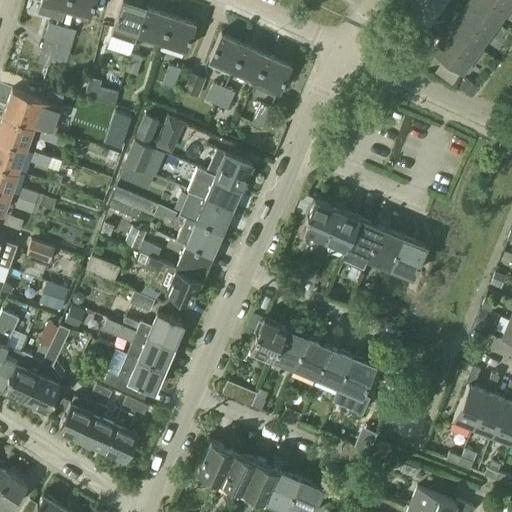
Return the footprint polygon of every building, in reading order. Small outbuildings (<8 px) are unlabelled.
[(62,18),(65,5),(66,0),(40,0),(37,11),(62,18)] [(90,12),(93,0),(66,0),(65,5),(90,12)] [(135,41),(138,32),(137,32),(146,4),(135,0),(120,0),(113,24),(114,24),(111,33),(135,41)] [(482,48),(500,23),(467,0),(450,25),(482,48)] [(511,0),(467,0),(500,23),(511,4),(511,0)] [(161,40),(171,12),(146,4),(137,32),(138,32),(161,40)] [(186,48),(195,20),(171,12),(161,40),(186,48)] [(49,20),(43,38),(55,42),(60,23),(49,20)] [(48,65),(64,69),(77,27),(60,23),(55,42),(48,65)] [(464,73),(482,48),(450,25),(432,50),(441,57),(434,68),(450,80),(458,69),(464,73)] [(232,68),(244,40),(221,29),(209,57),(232,68)] [(511,33),(509,32),(503,40),(510,45),(511,42),(511,33)] [(255,78),(268,50),(244,40),(232,68),(255,78)] [(131,50),(125,70),(137,73),(143,54),(131,50)] [(279,89),(291,61),(268,50),(255,78),(279,89)] [(170,62),(163,83),(174,86),(181,66),(170,62)] [(198,95),(206,76),(191,70),(183,89),(198,95)] [(114,103),(118,89),(101,83),(102,78),(90,74),(84,94),(114,103)] [(467,79),(460,87),(471,95),(477,86),(467,79)] [(224,85),(214,80),(206,99),(216,103),(224,85)] [(216,103),(227,108),(236,89),(224,85),(216,103)] [(35,120),(43,97),(12,86),(4,109),(35,120)] [(46,99),(60,104),(64,94),(50,89),(46,99)] [(271,107),(260,102),(251,121),(262,126),(271,107)] [(126,145),(137,114),(118,107),(107,139),(126,145)] [(0,133),(26,143),(35,120),(4,109),(0,120),(0,133)] [(149,139),(158,118),(145,112),(136,133),(149,139)] [(164,130),(179,137),(185,123),(170,116),(164,130)] [(59,132),(42,126),(39,136),(55,142),(59,132)] [(59,132),(55,142),(72,147),(75,137),(59,132)] [(0,159),(18,166),(26,143),(0,133),(0,159)] [(136,138),(126,161),(134,165),(146,170),(156,146),(136,138)] [(224,148),(217,145),(207,169),(214,172),(214,171),(242,183),(252,159),(224,148)] [(109,148),(107,156),(116,159),(119,152),(109,148)] [(58,169),(62,159),(34,149),(31,159),(58,169)] [(0,184),(10,189),(18,166),(0,159),(0,184)] [(124,161),(119,173),(128,177),(134,165),(126,161),(124,161)] [(188,187),(204,194),(232,206),(242,183),(214,171),(214,172),(207,169),(197,165),(188,187)] [(0,210),(2,211),(10,189),(0,184),(0,210)] [(115,195),(148,210),(153,199),(120,184),(115,195)] [(34,201),(38,191),(22,186),(19,195),(34,201)] [(43,194),(40,203),(52,208),(55,199),(43,194)] [(222,229),(232,206),(204,194),(194,217),(222,229)] [(19,195),(16,205),(31,210),(34,201),(19,195)] [(324,237),(338,205),(314,195),(301,227),(324,237)] [(172,222),(177,210),(158,202),(153,214),(172,222)] [(346,246),(359,214),(338,205),(324,237),(346,246)] [(186,241),(212,252),(222,229),(194,217),(194,218),(186,214),(176,237),(186,241)] [(363,268),(368,255),(382,224),(359,214),(346,246),(348,246),(342,259),(363,268)] [(100,230),(100,232),(109,236),(110,234),(113,225),(103,222),(100,230)] [(391,265),(404,233),(382,224),(368,255),(391,265)] [(414,274),(427,243),(404,233),(391,265),(414,274)] [(0,249),(12,254),(16,242),(2,237),(0,236),(0,249)] [(56,258),(60,248),(54,246),(54,245),(31,237),(25,253),(49,260),(51,256),(56,258)] [(143,238),(139,248),(147,252),(156,256),(161,246),(143,238)] [(176,264),(202,275),(212,252),(186,241),(176,264)] [(156,256),(147,252),(143,262),(154,266),(148,280),(192,299),(202,275),(176,264),(156,256)] [(114,279),(120,264),(92,253),(85,267),(114,279)] [(495,271),(490,283),(500,287),(505,276),(495,271)] [(308,274),(303,284),(309,287),(313,276),(308,274)] [(418,290),(424,292),(428,294),(434,279),(429,277),(425,275),(418,290)] [(0,288),(1,288),(11,291),(12,286),(4,281),(0,279),(0,288)] [(61,310),(69,287),(53,281),(45,304),(61,310)] [(150,309),(155,297),(134,288),(129,300),(150,309)] [(491,310),(495,300),(485,296),(481,305),(491,310)] [(71,305),(64,321),(76,326),(83,309),(71,305)] [(15,359),(20,348),(6,341),(18,314),(2,307),(0,309),(0,383),(3,385),(15,359)] [(173,344),(182,321),(157,310),(152,323),(140,318),(139,320),(125,314),(122,321),(173,344)] [(287,324),(264,314),(263,317),(258,315),(253,327),(258,329),(251,345),(273,355),(287,324)] [(484,330),(488,319),(477,315),(473,325),(484,330)] [(511,340),(511,318),(510,317),(502,337),(511,340)] [(163,366),(173,344),(122,321),(118,330),(133,336),(127,350),(163,366)] [(47,405),(59,380),(51,376),(71,329),(61,324),(60,326),(27,395),(47,405)] [(295,364),(308,333),(287,324),(273,355),(295,364)] [(317,374),(331,343),(308,333),(295,364),(317,374)] [(41,341),(35,354),(20,348),(15,359),(3,385),(25,395),(48,345),(41,341)] [(340,383),(353,352),(331,343),(317,374),(340,383)] [(153,389),(163,366),(127,350),(117,372),(108,369),(107,370),(103,379),(144,396),(149,387),(153,389)] [(363,393),(376,362),(353,352),(340,383),(363,393)] [(405,356),(393,352),(387,366),(399,370),(405,356)] [(468,381),(452,419),(453,420),(473,428),(489,387),(486,386),(485,386),(474,381),(480,364),(473,362),(473,361),(465,380),(468,381)] [(96,365),(92,374),(103,379),(107,370),(96,365)] [(508,395),(504,393),(492,388),(499,372),(492,369),(485,386),(489,387),(473,428),(492,436),(508,395)] [(511,443),(511,439),(511,396),(511,395),(511,377),(504,393),(508,395),(492,436),(511,443)] [(81,434),(103,385),(96,381),(89,396),(87,395),(85,398),(74,393),(71,399),(70,398),(59,423),(81,434)] [(103,444),(114,419),(103,414),(108,404),(106,403),(112,389),(103,385),(81,434),(103,444)] [(245,385),(240,397),(250,402),(256,389),(245,385)] [(142,416),(148,403),(126,393),(114,419),(103,444),(126,455),(137,430),(129,426),(135,413),(142,416)] [(256,394),(252,403),(261,406),(265,397),(256,394)] [(234,447),(211,437),(210,440),(206,439),(201,450),(205,452),(198,468),(220,478),(234,447)] [(380,440),(377,448),(388,452),(391,445),(380,440)] [(243,488),(256,456),(234,447),(220,478),(243,488)] [(459,463),(461,456),(449,451),(446,458),(459,463)] [(265,497),(278,466),(256,456),(243,488),(265,497)] [(469,467),(472,460),(461,456),(459,463),(469,467)] [(0,483),(9,469),(0,462),(0,483)] [(351,463),(347,472),(362,478),(366,469),(351,463)] [(287,507),(300,475),(278,466),(265,497),(287,507)] [(483,472),(495,477),(498,470),(486,466),(483,472)] [(0,511),(6,511),(27,480),(9,469),(0,483),(0,511)] [(507,482),(510,476),(499,471),(496,478),(507,482)] [(299,511),(311,511),(323,485),(300,475),(287,507),(299,511)] [(417,484),(409,504),(414,506),(429,511),(451,511),(454,505),(470,511),(473,504),(456,497),(455,500),(422,486),(417,484)] [(30,497),(22,509),(26,511),(58,511),(64,504),(44,491),(37,501),(30,497)]
